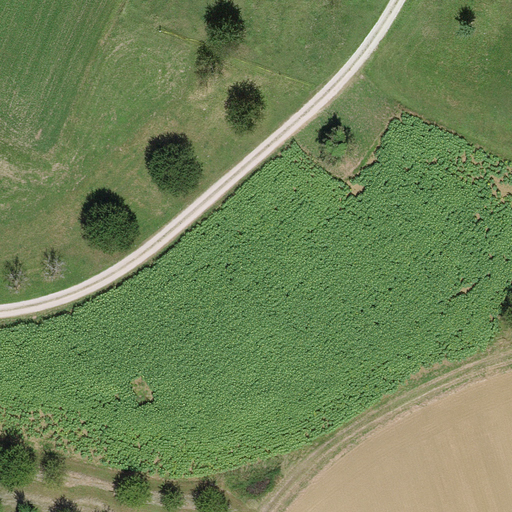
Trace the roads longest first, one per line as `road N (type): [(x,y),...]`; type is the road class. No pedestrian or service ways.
road 1 (track): [(399,0),(346,72),(149,251),(82,291),(0,313)]
road 2 (track): [(266,511),(333,444),(421,394),(511,359)]
